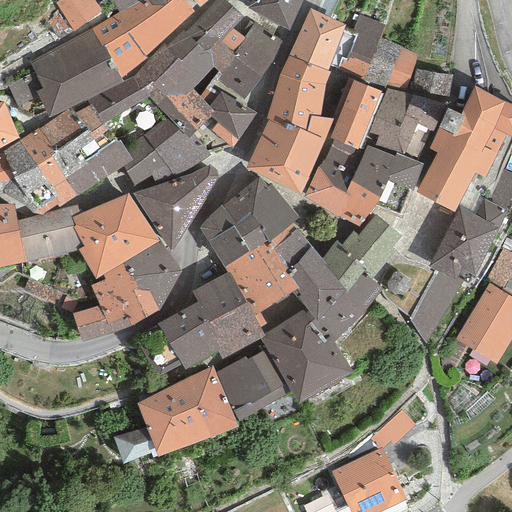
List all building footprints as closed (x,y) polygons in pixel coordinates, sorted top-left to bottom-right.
[(101,12),(92,0),(57,0),(54,3),(74,32),(101,12)] [(144,56),(194,12),(183,0),(158,0),(151,6),(147,0),(141,0),(118,13),(90,29),(100,47),(104,46),(120,78),(146,58),(144,56)] [(111,0),(118,13),(141,0),(147,0),(151,6),(158,0),(111,0)] [(217,40),(219,42),(231,29),(243,16),(222,0),(216,0),(184,33),(205,51),(217,40)] [(289,31),(302,0),(251,0),(247,8),(289,31)] [(344,25),(310,9),(288,56),(327,71),(329,64),(338,68),(342,58),(346,61),(355,36),(351,35),(342,31),(344,25)] [(383,25),(358,15),(351,35),(355,36),(346,61),(342,58),(338,68),(362,80),(387,88),(405,94),(416,56),(400,49),(401,47),(379,39),(383,25)] [(284,44),(252,23),(249,20),(239,34),(231,29),(219,42),(259,80),(284,44)] [(100,47),(90,29),(29,63),(33,72),(41,89),(35,92),(37,97),(46,115),(47,117),(63,110),(70,106),(85,99),(122,82),(121,80),(120,78),(104,46),(100,47)] [(184,33),(183,31),(166,46),(163,43),(133,76),(148,97),(167,117),(188,139),(192,135),(209,117),(213,113),(198,97),(192,90),(213,68),(211,57),(205,51),(184,33)] [(221,75),(217,80),(243,100),(259,80),(219,42),(217,40),(205,51),(211,57),(213,68),(221,75)] [(329,72),(327,71),(288,56),(279,75),(265,119),(268,120),(282,128),(283,123),(307,131),(309,116),(319,117),(324,84),(329,72)] [(446,105),(452,75),(414,69),(407,94),(446,105)] [(35,92),(41,89),(33,72),(6,85),(16,106),(37,97),(35,92)] [(85,99),(89,106),(90,105),(101,124),(148,97),(133,76),(122,82),(85,99)] [(380,92),(352,81),(329,138),(333,139),(357,149),(380,92)] [(437,153),(415,193),(453,212),(474,173),(484,178),(506,135),(509,137),(511,138),(511,104),(473,87),(469,97),(460,115),(447,109),(428,148),(437,153)] [(377,134),(373,149),(393,157),(394,154),(403,156),(416,124),(433,132),(446,105),(407,94),(405,94),(387,88),(368,133),(377,134)] [(216,96),(204,89),(198,97),(213,113),(209,117),(216,123),(211,131),(231,149),(256,113),(219,92),(216,96)] [(17,136),(3,102),(0,102),(0,151),(1,151),(19,140),(17,136)] [(63,110),(37,129),(52,151),(47,154),(64,179),(86,165),(83,162),(99,150),(93,140),(105,131),(101,124),(90,105),(89,106),(75,113),(70,106),(63,110)] [(319,117),(309,116),(307,131),(283,123),(282,128),(268,120),(245,169),(299,196),(333,119),(319,117)] [(167,117),(124,149),(132,160),(122,166),(133,186),(150,176),(154,182),(177,175),(209,156),(192,135),(188,139),(167,117)] [(37,129),(19,140),(1,151),(3,155),(13,179),(30,201),(23,206),(32,213),(40,215),(57,204),(58,206),(75,195),(64,179),(47,154),(52,151),(37,129)] [(357,149),(333,139),(324,160),(317,167),(302,198),(358,228),(387,181),(412,191),(423,164),(403,156),(394,154),(393,157),(373,149),(366,145),(363,152),(357,149)] [(114,140),(99,150),(83,162),(86,165),(64,179),(75,195),(122,166),(132,160),(124,149),(119,141),(116,142),(114,140)] [(0,156),(0,182),(13,179),(3,155),(0,156)] [(186,175),(132,193),(170,252),(217,177),(217,172),(214,167),(212,166),(208,165),(186,175)] [(511,194),(511,174),(502,170),(489,201),(506,210),(511,194)] [(236,195),(268,242),(291,223),(298,218),(270,184),(266,187),(259,177),(236,195)] [(78,250),(94,278),(101,274),(122,263),(159,242),(127,193),(78,215),(70,218),(74,226),(72,228),(83,246),(78,250)] [(224,268),(268,242),(236,195),(220,206),(198,227),(224,268)] [(489,201),(483,200),(474,216),(498,229),(506,210),(489,201)] [(16,221),(12,204),(0,204),(0,267),(25,262),(16,221)] [(70,218),(78,215),(76,206),(16,221),(25,262),(78,250),(83,246),(72,228),(74,226),(70,218)] [(474,216),(459,207),(429,268),(433,270),(454,280),(456,277),(461,270),(474,277),(498,229),(474,216)] [(400,236),(374,216),(357,236),(352,232),(341,246),(335,241),(320,260),(345,291),(345,293),(363,272),(369,279),(395,250),(391,248),(400,236)] [(310,247),(291,223),(268,242),(224,268),(226,273),(228,272),(253,316),(293,291),(299,287),(285,272),(310,247)] [(182,275),(159,242),(122,263),(138,291),(149,292),(159,311),(182,275)] [(316,322),(317,320),(345,291),(320,260),(310,247),(285,272),(299,287),(293,291),(307,311),(316,322)] [(511,253),(501,248),(486,278),(503,287),(507,279),(511,281),(511,253)] [(122,263),(101,274),(104,280),(90,286),(98,306),(107,325),(109,324),(112,332),(131,327),(159,311),(149,292),(138,291),(122,263)] [(462,281),(456,277),(454,280),(433,270),(409,318),(424,344),(462,281)] [(398,271),(394,272),(385,284),(387,291),(393,294),(402,296),(410,286),(409,280),(398,271)] [(191,290),(196,303),(222,349),(217,351),(221,360),(252,343),(260,339),(264,336),(263,335),(262,333),(253,316),(228,272),(226,273),(191,290)] [(345,293),(345,291),(317,320),(334,341),(361,316),(381,290),(369,279),(363,272),(345,293)] [(76,302),(27,278),(21,290),(71,313),(76,302)] [(511,337),(511,298),(488,284),(454,340),(496,364),(511,337)] [(184,370),(217,351),(222,349),(196,303),(158,324),(159,326),(136,339),(157,377),(180,364),(184,370)] [(98,306),(72,314),(81,342),(112,332),(109,324),(107,325),(98,306)] [(352,373),(334,341),(317,320),(316,322),(307,311),(304,313),(302,310),(263,335),(264,336),(260,339),(265,349),(290,392),(297,406),(352,373)] [(290,392),(265,349),(246,360),(245,357),(215,372),(238,421),(290,392)] [(237,427),(211,366),(171,386),(194,444),(237,427)] [(194,444),(171,386),(136,404),(145,426),(155,452),(157,457),(194,444)] [(370,439),(378,448),(381,447),(382,449),(390,441),(393,445),(414,425),(400,410),(370,439)] [(155,452),(145,426),(112,438),(122,464),(155,452)] [(378,448),(330,471),(349,511),(379,511),(406,499),(382,449),(381,447),(378,448)] [(225,511),(287,511),(275,488),(225,511)] [(321,498),(331,511),(333,511),(345,503),(333,489),(321,498)]
